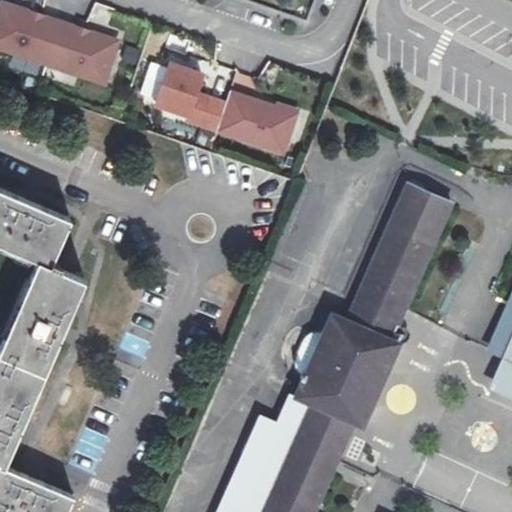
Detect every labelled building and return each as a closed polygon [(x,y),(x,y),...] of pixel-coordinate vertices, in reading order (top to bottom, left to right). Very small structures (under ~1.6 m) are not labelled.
[(118,37),(0,0),(0,51),(103,86),(118,37)] [(215,131),(225,100),(197,91),(202,72),(166,60),(151,106),(184,117),(182,124),(213,135),(215,131)] [(284,156),(298,108),(274,100),(273,103),(229,89),(225,100),(215,131),(284,156)] [(251,172),(251,225),(280,225),(280,171),(251,172)] [(52,211),(0,189),(0,244),(20,253),(0,301),(0,511),(46,511),(57,486),(0,462),(0,432),(67,272),(32,258),(52,211)] [(449,210),(407,192),(348,327),(332,320),(296,403),(272,393),(219,511),(320,511),(357,430),(363,433),(399,351),(389,347),(449,210)] [(511,347),(489,398),(511,408),(511,347)]
